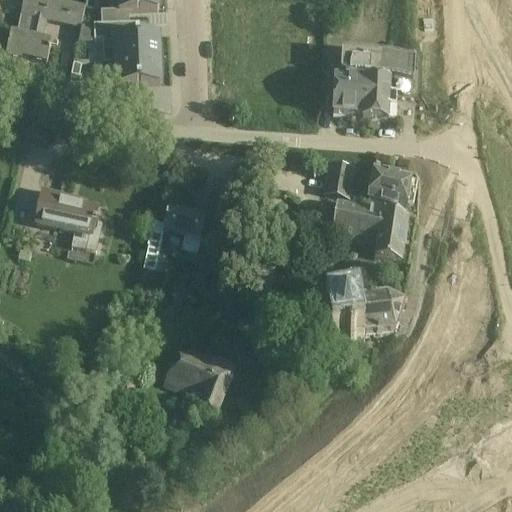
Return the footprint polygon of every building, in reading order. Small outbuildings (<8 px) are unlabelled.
[(23,0),(16,38),(10,36),(5,60),(21,63),(22,62),(46,67),(51,45),(42,43),(46,25),(78,32),(83,8),(42,0),(23,0)] [(118,0),(119,14),(100,15),(101,28),(129,27),(128,15),(157,14),(156,0),(118,0)] [(101,28),(93,28),(94,44),(102,43),(102,67),(115,66),(115,65),(162,64),(161,48),(158,48),(158,40),(135,41),(134,27),(129,27),(101,28)] [(414,60),(341,57),(340,77),(359,78),(358,85),(334,83),(332,119),(361,121),(361,122),(389,124),(391,84),(388,84),(389,79),(413,81),(414,60)] [(162,64),(115,65),(115,66),(116,89),(120,89),(120,92),(135,92),(135,89),(160,88),(159,79),(163,79),(162,64)] [(81,69),(73,67),(71,79),(79,81),(81,69)] [(355,171),(328,166),(322,199),(349,205),(355,171)] [(373,173),(367,206),(405,213),(411,180),(373,173)] [(79,204),(42,196),(35,229),(74,237),(71,253),(96,258),(102,228),(94,226),(97,212),(78,208),(79,204)] [(167,212),(163,229),(152,226),(146,250),(148,250),(142,274),(156,277),(161,253),(160,252),(163,236),(184,240),(180,255),(197,259),(200,244),(202,235),(216,237),(223,206),(199,201),(195,218),(167,212)] [(374,262),(400,267),(408,221),(382,217),(382,216),(370,214),(337,208),(331,242),(375,249),(373,261),(374,262)] [(322,314),(329,348),(363,341),(376,338),(376,340),(381,339),(380,337),(395,335),(403,307),(386,302),(374,304),(374,303),(368,305),(368,306),(357,308),(357,307),(322,314)] [(205,356),(201,355),(192,351),(179,383),(168,379),(163,390),(191,401),(192,402),(201,406),(199,411),(217,418),(234,378),(233,377),(237,369),(205,356)] [(124,379),(118,380),(100,403),(120,418),(137,394),(136,389),(124,379)]
